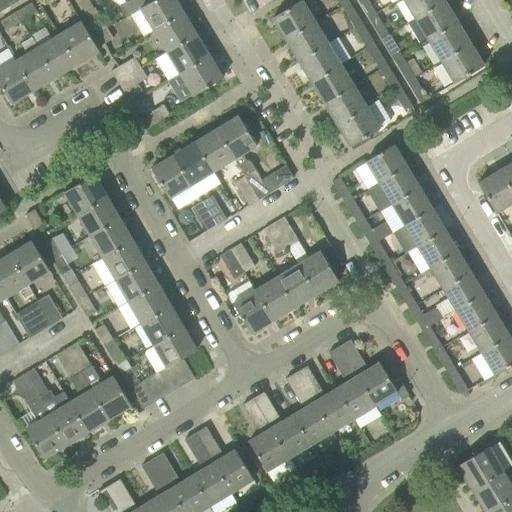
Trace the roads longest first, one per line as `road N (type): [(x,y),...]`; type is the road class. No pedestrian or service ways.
road 1 (residential): [(250,377),(92,114),(14,160),(0,135)]
road 2 (residential): [(376,303),(305,184),(325,171),(266,75),(230,53),(200,0)]
road 3 (residential): [(54,494),(250,377)]
road 4 (residential): [(511,277),(444,164),(511,124)]
road 5 (residential): [(453,428),(376,303)]
road 6 (residential): [(250,377),(376,303)]
road 7 (residential): [(344,511),(383,469),(453,428)]
